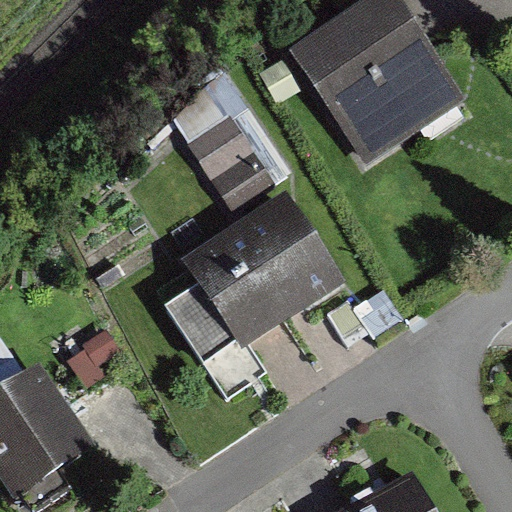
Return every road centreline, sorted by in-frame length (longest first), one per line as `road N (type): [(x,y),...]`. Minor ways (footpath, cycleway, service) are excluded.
road 1 (residential): [(437,381),(363,394),(192,507)]
road 2 (residential): [(511,505),(437,381)]
